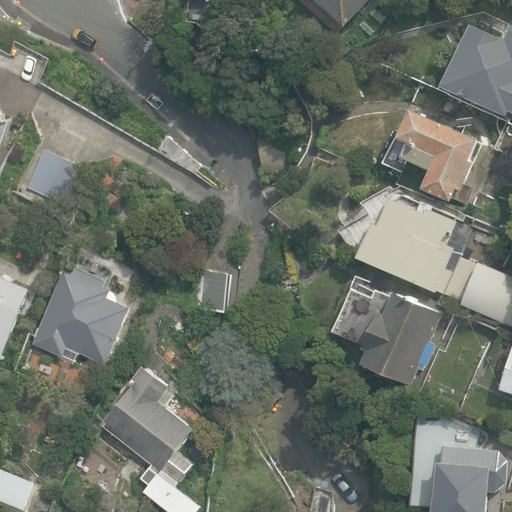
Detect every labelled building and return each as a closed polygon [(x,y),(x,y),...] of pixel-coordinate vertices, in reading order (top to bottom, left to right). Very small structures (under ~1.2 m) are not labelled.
[(318,0),(349,27),(373,0),(318,0)] [(4,36),(21,47),(30,33),(13,22),(4,36)] [(447,87),(510,115),(511,109),(511,32),(509,39),(475,23),(447,87)] [(223,103),(252,128),(277,99),(248,74),(223,103)] [(426,189),(455,201),(461,189),(466,191),(478,163),(473,161),(483,139),(417,109),(404,138),(413,143),(406,157),(435,170),(426,189)] [(158,159),(192,180),(203,166),(174,140),(158,159)] [(47,149),(28,188),(70,209),(90,171),(47,149)] [(422,210),(394,198),(382,225),(377,223),(361,257),(438,292),(439,289),(465,301),(464,304),(511,326),(511,272),(479,258),(478,259),(472,256),(475,249),(468,246),(476,228),(435,209),(437,206),(426,201),(422,210)] [(70,346),(110,364),(134,309),(112,299),(115,291),(111,289),(114,282),(109,280),(113,271),(86,259),(82,268),(80,267),(77,273),(71,270),(38,344),(66,356),(70,346)] [(196,306),(228,311),(234,273),(201,268),(196,306)] [(0,366),(2,368),(27,310),(23,308),(32,288),(0,274),(0,366)] [(429,367),(438,342),(433,340),(443,314),(379,289),(375,298),(352,289),(335,332),(368,345),(366,348),(370,350),(363,367),(413,387),(422,365),(429,367)] [(511,357),(503,388),(511,390),(511,357)] [(106,424),(183,483),(197,464),(180,452),(199,428),(162,400),(175,384),(147,363),(131,383),(135,386),(106,424)] [(509,483),(511,452),(445,446),(443,462),(440,462),(435,511),(489,511),(491,491),(497,492),(509,483)] [(0,500),(25,511),(37,483),(0,466),(0,500)] [(138,484),(172,511),(196,511),(201,506),(152,467),(138,484)] [(311,511),(335,511),(335,492),(320,487),(311,511)]
